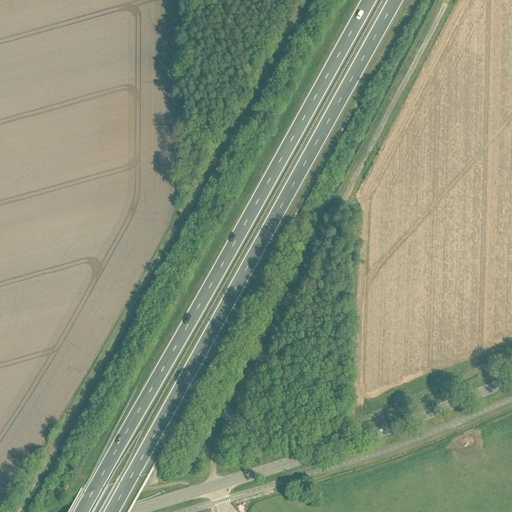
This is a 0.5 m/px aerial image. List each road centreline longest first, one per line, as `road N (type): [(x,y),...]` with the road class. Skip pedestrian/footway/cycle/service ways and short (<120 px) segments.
road 1 (trunk): [(368,0),(81,511)]
road 2 (trunk): [(112,511),(396,0)]
road 3 (track): [(216,488),(219,433),(447,0)]
road 4 (tertiary): [(216,488),(511,379)]
